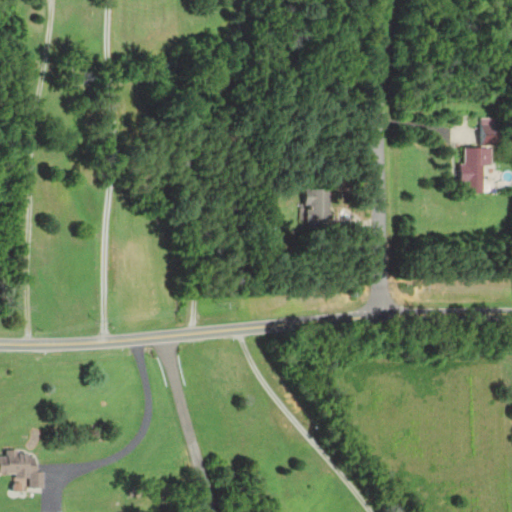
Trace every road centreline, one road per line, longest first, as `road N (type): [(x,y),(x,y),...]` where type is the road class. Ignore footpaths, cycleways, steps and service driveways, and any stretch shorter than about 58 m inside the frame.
road 1 (residential): [(511,313),(0,342)]
road 2 (residential): [(380,315),(376,129),(385,0)]
road 3 (residential): [(162,335),(215,511)]
